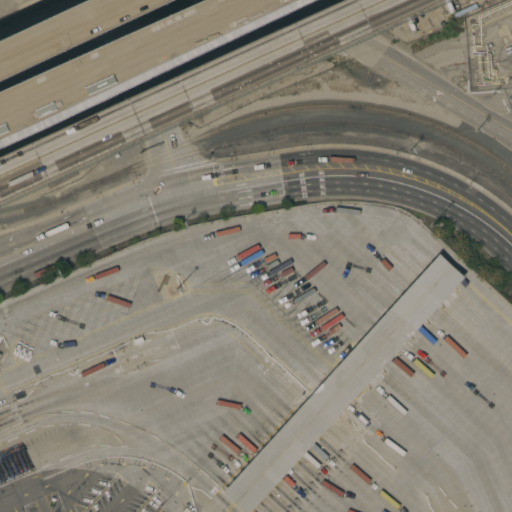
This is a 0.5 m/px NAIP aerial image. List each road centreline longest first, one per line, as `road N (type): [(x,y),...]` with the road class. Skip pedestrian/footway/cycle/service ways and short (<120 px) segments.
road 1 (residential): [(183,191),(132,81),(290,9),(355,40),(511,139)]
road 2 (residential): [(331,168),(183,191),(0,260)]
road 3 (motorway): [(51,90),(245,0)]
road 4 (residential): [(331,168),(435,191),(511,245)]
road 5 (motorway): [(126,0),(0,58)]
